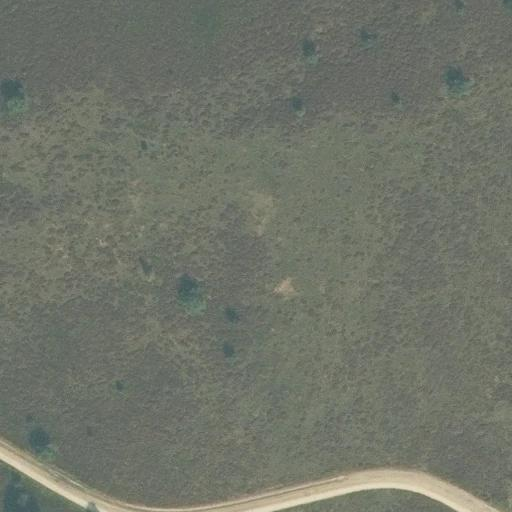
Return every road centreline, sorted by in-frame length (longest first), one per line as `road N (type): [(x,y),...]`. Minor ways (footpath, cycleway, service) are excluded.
road 1 (track): [(225,511),(377,477),(415,480),(479,511)]
road 2 (track): [(0,449),(116,511)]
